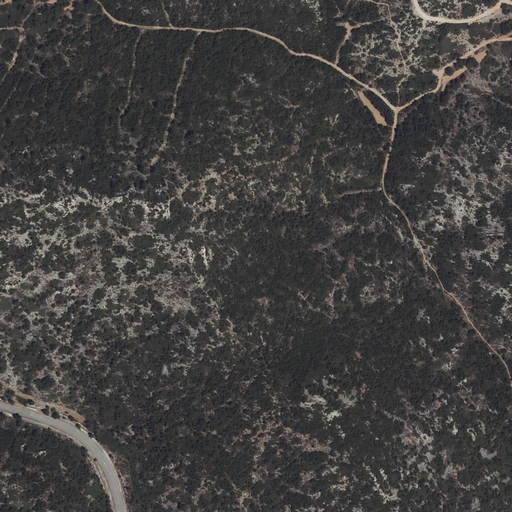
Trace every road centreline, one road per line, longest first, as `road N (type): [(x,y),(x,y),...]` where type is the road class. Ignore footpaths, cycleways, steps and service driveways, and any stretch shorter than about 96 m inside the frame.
road 1 (track): [(97,0),(115,21),(247,27),(344,71),(397,110)]
road 2 (unclassified): [(0,403),(58,422),(94,446),(122,511)]
road 3 (track): [(397,110),(439,87),(443,66),(487,39),(511,36)]
